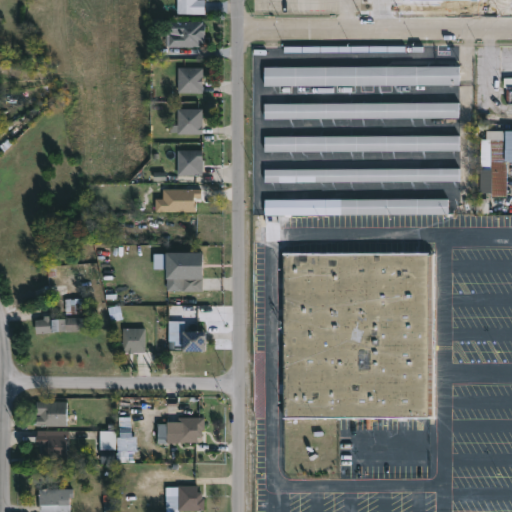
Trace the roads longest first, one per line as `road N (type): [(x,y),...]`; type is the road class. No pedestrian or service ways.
road 1 (residential): [(242,0),(240,511)]
road 2 (tertiary): [(511,29),(242,31)]
road 3 (residential): [(241,386),(8,386)]
road 4 (residential): [(0,318),(8,386),(1,511)]
